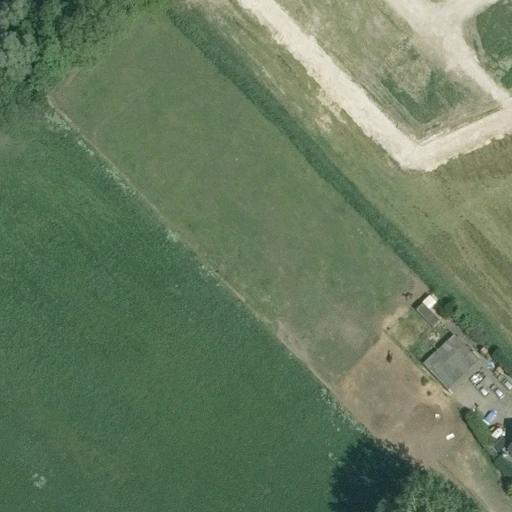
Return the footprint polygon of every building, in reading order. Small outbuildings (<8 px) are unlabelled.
[(317,0),(279,0),(302,24),(322,5),(327,11),(338,0),(320,0),(319,2),(317,0)] [(389,3),(383,9),(391,18),(397,12),(389,3)] [(397,12),(391,18),(400,26),(405,21),(397,12)] [(344,31),(326,48),(342,65),(372,37),(356,20),(355,20),(344,31)] [(372,37),(342,65),(359,82),(377,65),(388,54),(388,53),(372,37)] [(504,47),(492,51),(502,74),(511,69),(511,51),(507,54),(504,47)] [(402,88),(382,106),(413,138),(433,119),(405,91),(422,74),(413,65),(396,82),(402,88)]
